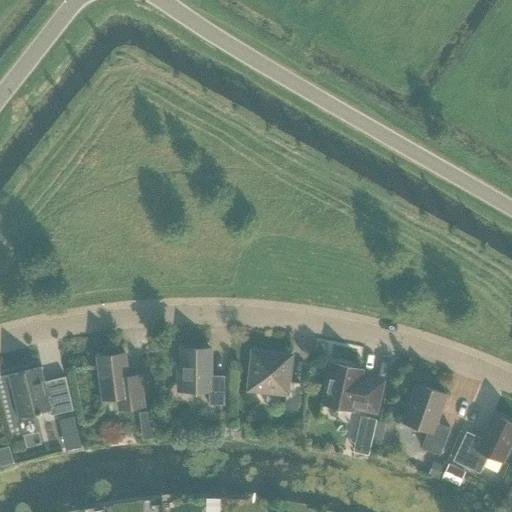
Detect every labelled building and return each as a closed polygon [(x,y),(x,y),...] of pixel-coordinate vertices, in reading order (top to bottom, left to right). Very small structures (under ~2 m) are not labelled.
[(178,371),(178,390),(209,390),(209,405),(224,405),(224,376),(210,376),(210,349),(182,349),(182,371),(178,371)] [(288,382),(291,355),(253,351),(249,390),(286,394),(284,409),(297,411),(300,383),(288,382)] [(129,383),(125,353),(97,357),(102,399),(117,397),(119,409),(144,406),(141,382),(129,383)] [(323,403),(353,410),(353,406),(376,411),(382,383),(360,378),(362,370),(332,363),(323,403)] [(50,415),(73,410),(65,376),(43,382),(39,369),(42,368),(42,367),(1,377),(2,378),(10,376),(20,416),(17,417),(18,418),(37,413),(37,415),(41,413),(41,412),(49,410),(50,415)] [(428,431),(422,448),(440,454),(450,427),(437,422),(446,395),(417,384),(403,422),(428,431)] [(158,438),(154,412),(140,415),(144,441),(158,438)] [(503,462),(511,442),(511,422),(493,414),(481,438),(467,432),(453,460),(480,473),(488,455),(503,462)] [(376,419),(364,416),(358,443),(370,446),(376,419)] [(60,420),(67,448),(79,445),(73,418),(60,420)]
